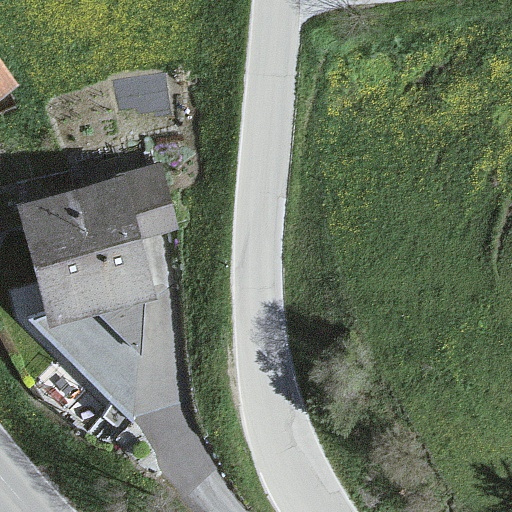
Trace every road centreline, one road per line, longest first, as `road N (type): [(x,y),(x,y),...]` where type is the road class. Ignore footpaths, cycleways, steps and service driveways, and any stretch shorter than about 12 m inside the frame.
road 1 (residential): [(314,511),(272,411),(257,326),(257,180),(275,0)]
road 2 (unknown): [(132,251),(157,376),(199,448),(238,487),(301,511)]
